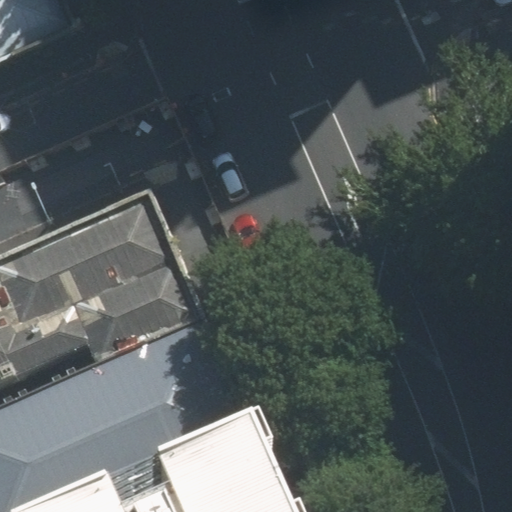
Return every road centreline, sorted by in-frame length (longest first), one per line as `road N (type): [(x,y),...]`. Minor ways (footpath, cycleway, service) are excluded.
road 1 (tertiary): [(350,22),(414,172),(432,387),(465,486)]
road 2 (unknown): [(0,176),(350,22)]
